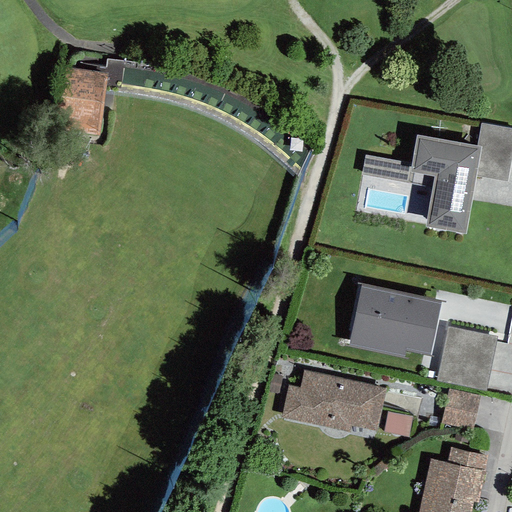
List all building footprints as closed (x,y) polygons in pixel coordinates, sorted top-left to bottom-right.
[(104,73),(69,69),(62,128),(97,132),(104,73)] [(480,147),(475,177),(507,183),(511,154),(511,129),(480,124),(476,146),(480,147)] [(426,227),(465,234),(475,177),(480,147),(476,146),(416,135),(411,163),(409,172),(413,173),(434,176),(426,227)] [(411,184),(413,173),(409,172),(411,163),(365,155),(361,175),(411,184)] [(441,302),(360,284),(347,346),(404,359),(406,350),(429,355),(441,302)] [(497,338),(447,327),(436,381),(486,391),(497,338)] [(299,388),(288,386),(281,417),(350,432),(351,427),(376,432),(385,388),(303,370),(299,388)] [(271,376),(268,391),(281,395),(285,380),(271,376)] [(472,432),(480,396),(448,389),(440,425),(472,432)] [(408,437),(412,417),(387,412),(383,432),(408,437)] [(484,471),(488,456),(450,448),(446,463),(484,471)] [(430,459),(418,511),(470,511),(473,501),(477,502),(484,471),(446,463),(430,459)]
